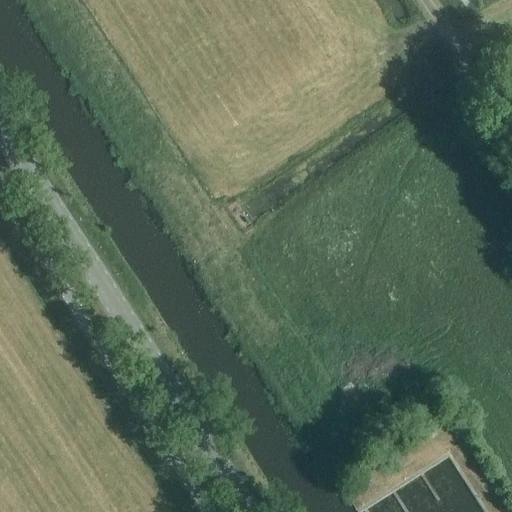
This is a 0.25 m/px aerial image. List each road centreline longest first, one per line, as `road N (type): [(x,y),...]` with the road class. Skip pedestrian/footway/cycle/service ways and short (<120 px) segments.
road 1 (primary): [(0,132),(245,511)]
road 2 (track): [(511,125),(428,0)]
